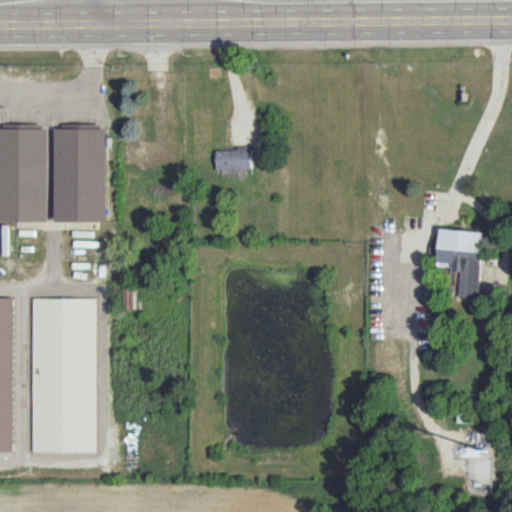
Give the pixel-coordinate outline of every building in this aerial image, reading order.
[(0,127),(0,222),(45,222),(45,127),(38,127),(38,123),(3,123),(3,127),(0,127)] [(53,127),(63,127),(63,123),(97,124),(97,127),(105,127),(104,222),(52,221),(53,127)] [(122,141),(122,164),(139,164),(139,172),(154,172),(154,165),(176,165),(176,141),(122,141)] [(214,145),(217,173),(253,169),(250,142),(214,145)] [(438,230),(435,264),(451,265),(450,271),(459,272),(457,298),(478,300),(483,233),(438,230)] [(136,308),(136,288),(122,287),(122,308),(136,308)] [(97,298),(33,297),(33,451),(97,452),(97,298)] [(0,298),(0,452),(12,452),(13,298),(0,298)] [(457,402),(454,425),(474,427),(475,420),(493,422),(494,407),(457,402)]
